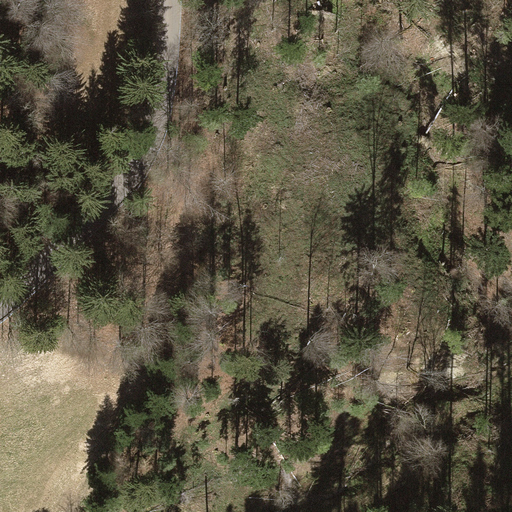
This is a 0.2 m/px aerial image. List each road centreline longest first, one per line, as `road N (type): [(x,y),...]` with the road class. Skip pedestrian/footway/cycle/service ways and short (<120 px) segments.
road 1 (residential): [(165,0),(151,133),(124,182),(0,309)]
road 2 (track): [(68,511),(189,278),(201,185)]
road 3 (track): [(341,511),(368,500),(511,365)]
